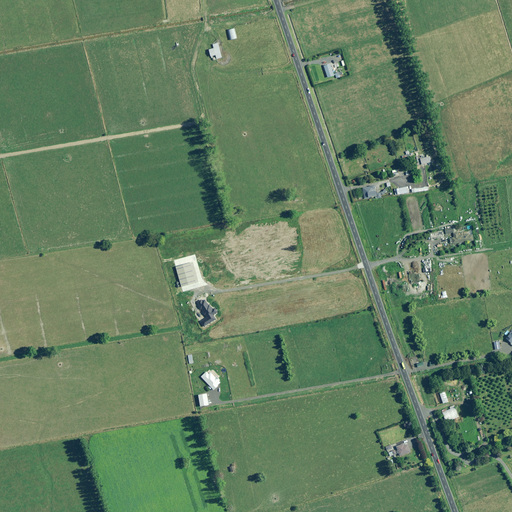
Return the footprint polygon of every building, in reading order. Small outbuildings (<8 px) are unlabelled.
[(236,38),(234,29),(228,30),(230,40),(236,38)] [(222,57),(218,43),(213,45),(214,48),(209,50),(210,56),(215,55),(216,59),(222,57)] [(333,76),(329,61),(321,64),(321,66),(324,65),(325,71),(326,71),(328,77),(333,76)] [(423,158),(422,154),(420,155),(421,159),(420,159),(421,165),(431,162),(429,156),(423,158)] [(380,192),(375,193),(374,189),(375,189),(374,185),(361,188),(364,199),(376,196),(376,199),(381,198),(380,192)] [(407,193),(406,187),(393,189),(395,195),(407,193)] [(458,236),(457,232),(452,233),(453,238),(451,238),(452,244),(473,241),(472,234),(458,236)] [(209,374),(206,372),(201,377),(214,390),(218,386),(218,385),(220,383),(218,381),(220,380),(216,376),(215,377),(211,372),(209,374)] [(448,402),(445,392),(439,393),(442,404),(448,402)] [(459,419),(454,405),(449,407),(450,409),(442,412),(446,422),(453,418),(454,421),(459,419)] [(394,446),(396,449),(387,452),(389,456),(391,456),(398,453),(399,456),(410,452),(407,444),(404,445),(403,443),(394,446)]
